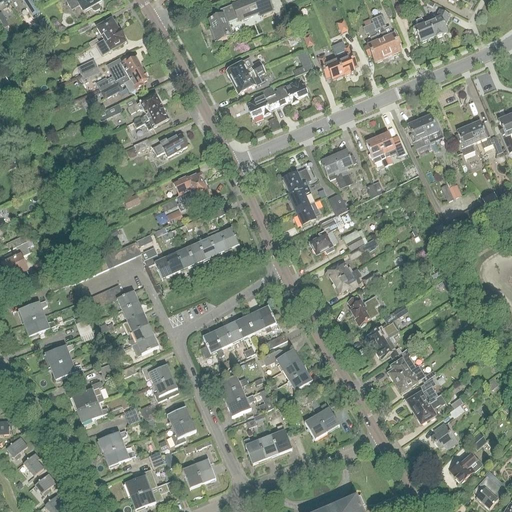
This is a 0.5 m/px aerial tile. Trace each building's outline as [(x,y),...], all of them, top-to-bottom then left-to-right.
[(31,0),(22,0),(33,16),(39,12),(31,0)] [(78,0),(77,1),(77,0),(66,0),(72,10),(80,6),(84,13),(87,11),(87,12),(92,9),(94,11),(96,12),(100,10),(100,8),(99,5),(101,4),(102,1),(101,0),(78,0)] [(209,22),(211,28),(209,29),(214,44),(217,43),(232,38),(231,36),(233,36),(229,23),(238,20),(239,22),(259,14),(260,17),(273,12),(268,0),(246,0),(232,6),(220,11),(222,17),(209,22)] [(434,21),(429,23),(436,38),(436,39),(443,36),(442,35),(447,33),(444,27),(450,17),(439,11),(438,14),(437,13),(436,16),(437,16),(434,21)] [(420,45),(436,38),(429,23),(426,25),(421,19),(416,21),(419,28),(412,31),(415,38),(417,37),(420,45)] [(5,20),(0,23),(4,29),(9,26),(5,20)] [(97,29),(104,41),(118,32),(112,21),(97,29)] [(384,29),(383,28),(385,27),(382,21),(373,25),(387,59),(400,54),(397,45),(399,44),(395,35),(393,36),(389,27),(384,29)] [(349,33),(345,22),(338,25),(342,36),(349,33)] [(88,25),(77,30),(80,36),(91,31),(88,25)] [(375,65),(387,59),(373,25),(363,29),(366,35),(368,34),(373,45),(364,49),(368,58),(371,57),(375,65)] [(118,32),(104,41),(108,47),(100,52),(102,57),(108,53),(109,54),(126,43),(120,32),(118,32)] [(303,39),(307,49),(314,46),(310,36),(303,39)] [(299,37),(288,41),(291,49),(302,44),(299,37)] [(97,41),(89,45),(92,50),(99,45),(97,41)] [(342,46),(332,50),(336,60),(344,78),(345,77),(347,78),(350,77),(350,75),(355,73),(354,69),(358,67),(356,64),(356,63),(349,46),(343,48),(342,46)] [(324,57),(317,59),(325,77),(326,81),(331,79),(332,83),(344,78),(336,60),(327,63),(324,57)] [(121,78),(116,80),(118,84),(142,71),(136,60),(130,63),(129,61),(116,68),(121,78)] [(228,78),(230,79),(233,84),(262,68),(259,63),(252,66),(249,60),(227,72),(227,74),(227,75),(228,78)] [(114,61),(105,65),(108,71),(117,67),(114,61)] [(84,68),(78,71),(81,77),(98,69),(95,62),(84,67),(84,68)] [(235,90),(236,93),(238,94),(239,96),(263,83),(259,76),(265,74),(262,68),(233,84),(236,89),(235,90)] [(296,80),(309,74),(310,73),(308,68),(294,74),(296,80)] [(98,69),(81,77),(84,82),(100,74),(98,69)] [(148,82),(142,71),(118,84),(121,88),(130,83),(135,92),(144,87),(142,85),(148,82)] [(9,84),(3,75),(0,77),(0,87),(1,89),(9,84)] [(486,93),(498,89),(494,78),(482,83),(486,93)] [(274,93),(281,108),(291,104),(291,106),(299,103),(298,100),(307,96),(304,89),(303,89),(301,84),(294,87),(293,85),(285,89),(284,87),(276,90),(277,92),(274,93)] [(119,85),(101,94),(105,102),(123,92),(119,85)] [(270,113),(281,108),(274,93),(273,89),(262,94),(263,98),(256,102),(256,103),(248,107),(250,112),(249,113),(252,120),(262,116),(263,118),(271,115),(270,113)] [(146,117),(162,108),(156,96),(136,107),(135,105),(127,110),(130,116),(139,111),(139,112),(142,111),(146,117)] [(104,107),(95,112),(98,118),(107,113),(104,107)] [(119,107),(108,112),(111,118),(122,113),(119,107)] [(153,129),(169,120),(162,108),(146,117),(133,124),(135,127),(136,130),(144,125),(148,133),(153,130),(153,129)] [(435,145),(434,142),(443,138),(437,125),(434,119),(432,120),(430,117),(419,122),(427,140),(428,140),(431,147),(435,145)] [(511,153),(511,144),(509,137),(511,136),(511,125),(509,118),(498,122),(502,132),(500,133),(509,154),(511,153)] [(279,128),(275,120),(268,123),(272,131),(279,128)] [(409,137),(413,144),(416,151),(425,147),(423,142),(427,140),(419,122),(408,127),(411,135),(409,137)] [(476,145),(480,143),(483,151),(493,147),(486,132),(483,132),(480,123),(469,128),(476,145)] [(464,158),(474,154),(471,147),(476,145),(469,128),(457,133),(460,142),(457,143),(464,158)] [(40,129),(33,133),(37,141),(44,138),(40,129)] [(160,146),(153,150),(157,158),(165,154),(168,160),(187,149),(181,136),(167,144),(166,142),(160,146)] [(388,136),(377,140),(388,167),(392,165),(390,159),(396,156),(397,159),(405,156),(398,138),(390,141),(388,136)] [(377,140),(366,145),(370,155),(369,155),(371,159),(374,165),(382,162),(384,168),(388,167),(377,140)] [(148,142),(134,148),(138,156),(151,149),(148,142)] [(440,152),(437,144),(432,146),(436,154),(440,152)] [(499,144),(493,147),(496,153),(501,151),(499,144)] [(339,158),(335,160),(347,188),(352,185),(345,170),(353,167),(352,166),(356,165),(353,157),(349,158),(347,153),(338,157),(339,158)] [(103,155),(83,164),(85,169),(105,160),(103,155)] [(328,177),(330,183),(337,180),(341,190),(347,188),(335,160),(332,161),(331,160),(322,163),(328,177)] [(176,185),(181,198),(206,186),(201,175),(185,182),(185,181),(176,185)] [(284,181),(291,196),(308,188),(306,183),(301,185),(297,175),(284,181)] [(374,186),(379,197),(385,194),(380,183),(374,186)] [(206,186),(181,198),(176,200),(179,207),(185,204),(187,209),(212,198),(206,186)] [(373,200),(379,197),(374,186),(368,189),(373,200)] [(450,190),(448,186),(442,189),(448,204),(455,201),(450,190)] [(310,193),(308,188),(291,196),(289,197),(295,212),(308,206),(304,196),(310,193)] [(323,191),(318,194),(321,200),(326,198),(323,191)] [(501,205),(495,193),(483,200),(490,212),(501,205)] [(137,195),(124,202),(128,211),(141,204),(137,195)] [(340,196),(333,199),(339,210),(345,207),(340,196)] [(337,218),(348,212),(345,207),(339,210),(333,199),(328,201),(337,218)] [(311,211),(308,206),(295,212),(302,228),(315,222),(313,217),(319,215),(316,209),(311,211)] [(479,206),(474,209),(480,219),(485,216),(479,206)] [(474,222),(480,219),(474,209),(469,212),(474,222)] [(226,216),(223,210),(211,215),(214,221),(226,216)] [(179,211),(167,217),(171,226),(183,220),(179,211)] [(469,225),(474,222),(469,212),(463,215),(469,225)] [(463,215),(458,218),(463,228),(469,225),(463,215)] [(458,231),(463,228),(458,218),(452,220),(458,231)] [(452,234),(458,231),(452,220),(447,224),(452,234)] [(326,236),(338,230),(334,223),(322,229),(324,233),(318,237),(319,239),(310,244),(313,249),(312,251),(314,254),(316,255),(317,256),(325,252),(327,256),(334,252),(326,236)] [(440,239),(434,242),(436,245),(449,239),(442,225),(435,229),(440,239)] [(233,230),(221,235),(228,252),(241,247),(237,238),(237,239),(233,230)] [(210,240),(217,257),(228,252),(221,235),(219,231),(208,236),(210,240)] [(24,238),(7,245),(10,252),(27,244),(24,238)] [(361,238),(347,246),(351,253),(365,245),(361,238)] [(210,240),(198,245),(206,262),(217,257),(210,240)] [(142,241),(137,243),(139,249),(145,247),(142,241)] [(376,241),(360,249),(363,254),(371,249),(372,251),(379,247),(376,241)] [(7,260),(9,265),(4,267),(7,274),(6,276),(7,279),(10,279),(10,280),(19,276),(21,278),(25,276),(25,274),(27,273),(21,260),(28,257),(27,256),(30,255),(28,250),(29,249),(27,244),(16,249),(19,255),(7,260)] [(130,247),(136,259),(142,257),(136,245),(130,247)] [(198,245),(187,250),(195,267),(206,262),(198,245)] [(130,247),(125,250),(130,262),(136,259),(130,247)] [(359,249),(348,256),(351,261),(362,255),(359,249)] [(130,262),(125,250),(120,252),(125,264),(130,262)] [(164,281),(173,277),(165,260),(160,262),(154,250),(141,255),(147,269),(156,265),(158,270),(159,269),(164,281)] [(187,250),(176,255),(184,272),(195,267),(187,250)] [(120,252),(115,255),(120,267),(125,264),(120,252)] [(120,267),(115,255),(109,257),(115,269),(120,267)] [(176,255),(165,260),(173,277),(184,272),(176,255)] [(109,271),(115,269),(109,257),(104,259),(109,271)] [(104,274),(109,271),(104,259),(99,262),(104,274)] [(99,276),(104,274),(99,262),(93,264),(99,276)] [(330,279),(333,284),(350,274),(343,262),(336,266),(337,267),(328,273),(331,277),(330,279)] [(94,278),(99,276),(93,264),(88,266),(94,278)] [(89,281),(94,278),(88,266),(83,269),(89,281)] [(83,283),(89,281),(83,269),(78,271),(83,283)] [(351,291),(357,287),(362,284),(359,278),(362,277),(358,270),(350,274),(333,284),(336,290),(339,290),(341,295),(350,289),(351,291)] [(439,270),(431,274),(435,280),(442,276),(439,270)] [(78,285),(83,283),(78,271),(73,273),(78,285)] [(72,288),(78,285),(73,273),(67,276),(72,288)] [(373,274),(363,281),(366,286),(377,280),(374,275),(373,274)] [(68,280),(62,282),(50,287),(52,294),(65,289),(71,287),(68,280)] [(378,280),(373,283),(377,289),(381,286),(378,280)] [(454,294),(449,284),(441,289),(447,299),(454,294)] [(117,301),(123,298),(119,287),(112,290),(117,301)] [(118,302),(117,301),(112,290),(107,292),(113,304),(118,302)] [(107,307),(113,304),(107,292),(102,295),(107,307)] [(135,293),(123,298),(117,301),(118,302),(122,313),(140,305),(135,293)] [(102,310),(107,307),(102,295),(96,297),(102,310)] [(96,312),(102,310),(96,297),(91,300),(96,312)] [(364,308),(358,297),(348,303),(353,312),(351,313),(360,328),(361,327),(362,328),(367,325),(366,324),(370,321),(379,316),(375,309),(379,306),(375,298),(364,305),(365,308),(364,308)] [(90,315),(96,312),(91,300),(85,302),(90,315)] [(19,313),(24,326),(45,319),(42,311),(48,308),(46,303),(34,308),(32,303),(26,305),(28,310),(19,313)] [(122,313),(127,324),(145,316),(140,305),(122,313)] [(393,315),(397,321),(398,321),(408,315),(404,308),(393,315)] [(257,314),(265,331),(267,335),(272,333),(270,329),(276,326),(268,309),(257,314)] [(465,313),(460,316),(465,323),(470,320),(465,313)] [(254,336),(265,331),(257,314),(246,320),(254,336)] [(150,328),(145,316),(127,324),(122,326),(127,337),(132,335),(150,328)] [(48,325),(45,319),(24,326),(29,340),(56,329),(54,324),(48,325)] [(246,320),(235,325),(243,341),(254,336),(246,320)] [(372,344),(375,348),(392,338),(400,333),(393,320),(367,336),(369,338),(367,339),(370,345),(372,344)] [(76,327),(79,333),(90,328),(88,322),(76,327)] [(235,325),(224,330),(232,346),(243,341),(235,325)] [(113,326),(107,328),(111,336),(116,334),(113,326)] [(93,334),(90,328),(79,333),(81,338),(93,334)] [(132,335),(137,346),(155,338),(150,328),(132,335)] [(479,329),(468,334),(473,345),(484,340),(479,329)] [(221,351),(232,346),(224,330),(213,335),(221,351)] [(212,359),(211,356),(216,354),(219,360),(224,357),(221,351),(213,335),(203,340),(207,349),(201,351),(206,361),(212,359)] [(284,337),(270,343),(274,350),(287,343),(284,337)] [(159,348),(155,338),(137,346),(131,348),(134,353),(139,351),(142,356),(159,348)] [(396,352),(392,345),(395,343),(392,338),(375,348),(378,353),(376,354),(379,359),(381,358),(382,361),(390,356),(393,360),(398,357),(402,354),(399,349),(396,352)] [(46,356),(51,369),(71,362),(69,355),(74,351),(73,346),(46,356)] [(117,350),(110,353),(112,357),(114,361),(126,355),(124,351),(118,354),(117,350)] [(409,350),(402,354),(398,357),(401,362),(396,366),(389,371),(391,374),(389,376),(394,383),(416,369),(410,358),(413,356),(409,350)] [(486,351),(480,355),(483,360),(489,356),(486,351)] [(279,352),(262,360),(265,366),(269,364),(270,366),(274,364),(275,367),(277,366),(282,374),(300,363),(294,352),(286,357),(285,355),(282,354),(281,355),(279,352)] [(491,357),(486,362),(489,366),(495,361),(491,357)] [(82,372),(81,367),(74,368),(71,362),(51,369),(56,382),(75,375),(76,378),(84,375),(83,372),(82,372)] [(219,375),(230,370),(227,363),(216,369),(219,375)] [(307,373),(300,363),(282,374),(288,384),(307,373)] [(100,371),(102,377),(114,372),(112,366),(100,371)] [(150,381),(154,388),(172,380),(167,368),(154,373),(152,367),(142,372),(147,383),(150,381)] [(134,368),(121,374),(124,380),(137,375),(134,368)] [(402,395),(407,392),(407,391),(412,388),(417,385),(416,384),(422,381),(424,385),(436,376),(433,373),(425,378),(418,368),(416,369),(394,383),(402,395)] [(116,378),(114,372),(102,377),(104,383),(116,378)] [(313,383),(307,373),(288,384),(295,394),(313,383)] [(236,378),(217,386),(222,398),(241,389),(236,378)] [(177,392),(172,380),(154,388),(157,396),(154,397),(157,405),(178,396),(177,392)] [(439,399),(435,393),(433,389),(436,386),(433,381),(421,389),(424,393),(408,402),(413,410),(412,411),(415,415),(437,401),(437,400),(439,399)] [(493,381),(488,386),(491,390),(497,386),(493,381)] [(72,400),(77,413),(98,405),(105,402),(100,389),(102,388),(100,384),(93,386),(95,391),(72,400)] [(246,400),(241,389),(222,398),(227,409),(246,400)] [(439,399),(437,400),(437,401),(415,415),(422,426),(436,418),(432,410),(433,409),(434,410),(440,406),(443,407),(446,405),(442,397),(439,399)] [(263,402),(265,405),(259,408),(263,416),(274,410),(269,399),(263,402)] [(251,411),(246,400),(227,409),(232,420),(251,411)] [(452,407),(456,411),(461,407),(465,405),(461,400),(452,407)] [(100,412),(98,405),(77,413),(82,426),(109,416),(107,411),(100,412)] [(317,416),(328,434),(339,427),(328,409),(328,410),(325,405),(320,408),(323,412),(317,416)] [(140,412),(143,418),(155,413),(152,406),(140,412)] [(461,407),(456,411),(451,415),(456,421),(466,413),(461,407)] [(124,415),(126,420),(138,416),(136,410),(124,415)] [(186,410),(167,418),(172,430),(191,422),(186,410)] [(158,419),(155,413),(143,418),(147,424),(158,419)] [(264,415),(255,419),(257,425),(266,421),(264,415)] [(141,422),(138,416),(126,420),(129,427),(141,422)] [(304,424),(315,442),(328,434),(317,416),(304,424)] [(196,434),(191,422),(172,430),(175,437),(170,439),(175,448),(186,443),(184,439),(196,434)] [(0,424),(0,436),(9,436),(9,431),(12,431),(11,425),(8,425),(8,424),(0,424)] [(271,437),(279,457),(292,452),(282,426),(277,429),(279,434),(271,437)] [(455,444),(443,427),(436,432),(438,435),(431,440),(438,451),(443,448),(445,451),(455,444)] [(99,443),(104,457),(124,449),(122,442),(127,438),(125,433),(99,443)] [(479,436),(469,444),(477,453),(487,445),(479,436)] [(266,462),(279,457),(271,437),(258,442),(266,462)] [(19,439),(7,449),(17,460),(21,457),(18,455),(27,448),(19,439)] [(266,462),(258,442),(251,445),(249,440),(244,442),(246,447),(245,447),(253,467),(266,462)] [(127,455),(124,449),(104,457),(109,469),(135,459),(133,454),(127,455)] [(148,459),(150,465),(162,460),(160,454),(148,459)] [(34,455),(23,465),(34,478),(43,470),(36,462),(39,460),(34,455)] [(177,469),(171,455),(164,459),(169,472),(177,469)] [(480,469),(478,466),(480,464),(473,456),(467,460),(467,463),(466,464),(463,461),(450,473),(455,480),(459,485),(460,485),(460,486),(480,469)] [(165,467),(162,460),(150,465),(152,471),(165,467)] [(208,462),(195,467),(202,486),(216,481),(208,462)] [(202,486),(195,467),(182,472),(190,491),(202,486)] [(145,479),(125,486),(130,499),(150,492),(151,492),(157,490),(150,472),(144,475),(145,479)] [(48,476),(35,487),(44,498),(49,494),(47,492),(55,485),(48,476)] [(483,493),(476,500),(489,511),(502,497),(497,492),(499,490),(492,483),(493,482),(489,479),(488,480),(486,478),(478,488),(483,493)] [(176,493),(172,483),(166,485),(170,495),(176,493)] [(150,492),(130,499),(134,511),(136,511),(155,505),(155,504),(162,501),(160,496),(169,493),(166,486),(157,490),(151,492),(150,492)] [(315,511),(355,511),(354,508),(357,507),(352,496),(342,500),(315,511)] [(61,502),(56,497),(45,506),(49,511),(64,511),(65,511),(59,504),(61,502)]
